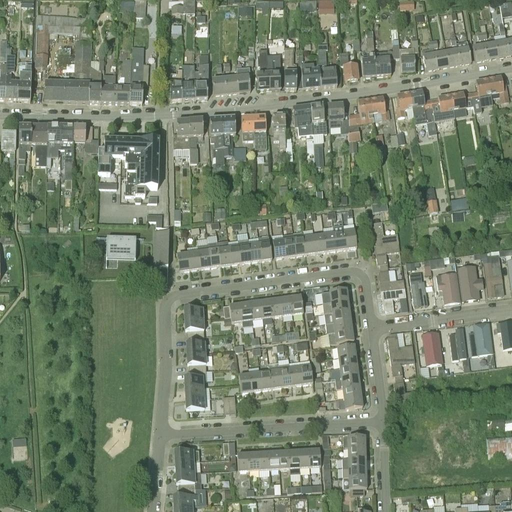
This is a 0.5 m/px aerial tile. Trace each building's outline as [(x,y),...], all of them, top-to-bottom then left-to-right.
[(335,15),(335,1),(319,1),(319,15),(335,15)] [(133,19),(145,20),(146,2),(137,2),(134,2),(134,9),(133,19)] [(182,16),(194,16),(194,2),(192,2),(182,2),(182,9),(182,16)] [(300,3),(300,13),(317,13),(317,3),(300,3)] [(501,14),(511,12),(511,11),(510,4),(499,7),(501,14)] [(508,59),(505,43),(505,38),(502,26),(498,27),(500,44),(494,45),(497,61),(508,59)] [(172,27),(172,35),(182,35),(182,28),(172,27)] [(425,74),(436,72),(433,56),(432,51),(431,44),(427,45),(428,52),(427,52),(428,57),(422,58),(425,74)] [(497,61),(494,45),(483,47),(486,63),(497,61)] [(474,65),(486,63),(483,47),(471,49),(474,65)] [(375,79),(389,78),(388,62),(399,62),(399,60),(398,49),(391,49),(392,55),(373,57),(373,58),(375,79)] [(131,63),(129,107),(141,108),(143,51),(132,50),(132,63),(131,63)] [(336,90),(336,89),(335,71),(326,71),(326,67),(324,68),(324,50),(317,50),(319,73),(318,73),(320,91),(336,90)] [(470,66),(467,50),(456,52),(459,68),(470,66)] [(279,93),(278,75),(273,76),(272,62),(272,52),(265,53),(267,94),(279,93)] [(295,93),(295,92),(295,68),(292,68),(292,52),(283,52),(283,93),(295,93)] [(448,70),(459,68),(456,52),(445,54),(448,70)] [(256,94),(267,94),(265,53),(260,53),(260,63),(261,76),(255,77),(256,94)] [(445,54),(438,55),(433,56),(436,72),(448,70),(445,54)] [(100,106),(100,90),(101,73),(103,73),(104,56),(99,56),(99,65),(90,64),(89,106),(100,106)] [(339,70),(343,69),(344,84),(357,83),(355,67),(347,68),(347,60),(346,60),(346,56),(339,57),(339,70)] [(15,58),(6,57),(6,63),(6,66),(4,104),(17,104),(18,85),(11,85),(11,74),(14,74),(15,58)] [(36,57),(35,71),(43,72),(47,69),(47,58),(36,57)] [(298,92),(320,91),(318,73),(314,73),(313,68),(301,69),(301,65),(302,65),(302,57),(298,57),(298,92)] [(207,103),(206,85),(207,85),(207,58),(198,58),(198,69),(197,78),(200,78),(200,85),(194,85),(194,103),(207,103)] [(375,79),(373,58),(361,59),(363,80),(375,79)] [(400,77),(414,76),(413,60),(407,60),(399,60),(399,62),(400,77)] [(90,64),(90,62),(75,62),(75,77),(76,77),(76,85),(44,84),(43,105),(89,106),(90,64)] [(114,107),(129,107),(131,63),(125,63),(122,66),(121,80),(118,84),(118,91),(115,90),(114,107)] [(17,104),(29,105),(31,65),(18,65),(18,76),(20,76),(20,85),(18,85),(17,104)] [(194,103),(194,85),(193,71),(193,68),(181,68),(181,74),(181,104),(194,103)] [(169,105),(181,104),(181,74),(175,74),(175,78),(169,78),(169,105)] [(100,106),(114,107),(115,90),(114,90),(115,78),(108,78),(103,78),(103,86),(103,90),(100,90),(100,106)] [(237,96),(249,95),(248,78),(235,79),(237,96)] [(225,97),(237,96),(235,79),(223,80),(225,97)] [(213,99),(225,97),(223,80),(211,81),(213,99)] [(500,103),(507,102),(504,86),(501,87),(500,80),(487,82),(490,98),(499,97),(500,103)] [(478,100),(490,98),(487,82),(475,84),(477,95),(470,96),(471,105),(472,110),(479,109),(478,100)] [(436,138),(432,117),(430,103),(423,104),(421,94),(409,96),(412,112),(413,124),(425,121),(428,140),(436,138)] [(403,114),(412,112),(409,96),(396,98),(398,111),(395,112),(397,121),(404,120),(403,114)] [(464,106),(471,105),(470,96),(463,97),(462,96),(450,99),(453,114),(465,112),(464,106)] [(440,117),(453,114),(450,99),(437,101),(437,102),(430,103),(432,117),(440,116),(440,117)] [(381,124),(389,123),(388,113),(385,114),(383,101),(370,103),(373,125),(381,124)] [(348,123),(348,129),(373,126),(373,125),(370,103),(357,105),(359,117),(347,119),(348,123)] [(338,138),(346,137),(346,136),(349,136),(348,129),(348,123),(342,123),(341,107),(327,108),(328,125),(337,124),(338,138)] [(309,109),(312,133),(318,133),(319,140),(324,139),(323,119),(322,108),(309,109)] [(301,143),(306,142),(312,142),(312,133),(309,109),(291,111),(294,129),(294,134),(301,134),(301,143)] [(285,152),(284,140),(284,119),(272,119),(273,145),(278,145),(278,152),(285,152)] [(248,137),(253,136),(252,120),(240,121),(241,137),(242,142),(248,142),(248,137)] [(265,135),(264,120),(252,120),(253,136),(259,136),(259,142),(265,141),(265,135)] [(221,122),(223,152),(225,152),(232,151),(231,144),(230,144),(230,140),(235,139),(234,121),(221,122)] [(220,152),(223,152),(221,122),(209,122),(210,140),(214,140),(214,145),(213,145),(213,152),(220,152)] [(196,167),(196,165),(195,147),(195,141),(202,140),(201,123),(188,124),(189,153),(189,167),(196,167)] [(173,153),(189,153),(188,124),(176,125),(176,138),(172,138),(173,153)] [(18,129),(18,167),(24,167),(24,163),(25,163),(25,154),(30,154),(30,148),(31,129),(18,129)] [(40,169),(46,170),(47,129),(31,129),(30,148),(35,148),(35,158),(40,158),(40,169)] [(60,160),(60,153),(61,129),(47,129),(46,170),(50,169),(50,160),(60,160)] [(61,129),(60,153),(64,153),(64,166),(72,166),(73,147),(73,129),(61,129)] [(92,157),(98,157),(98,152),(98,143),(90,143),(91,130),(88,130),(73,129),(73,147),(84,147),(84,155),(86,157),(92,157)] [(349,136),(346,136),(346,137),(347,144),(347,145),(356,144),(359,143),(358,134),(349,136)] [(1,155),(9,155),(14,155),(15,137),(1,136),(1,155)] [(391,149),(397,148),(395,138),(389,139),(391,149)] [(104,152),(98,152),(98,157),(97,178),(103,179),(109,179),(110,161),(122,162),(122,160),(124,160),(125,143),(104,142),(104,152)] [(157,192),(158,144),(125,143),(124,160),(124,170),(126,170),(126,188),(124,188),(124,200),(135,200),(140,200),(144,200),(144,192),(157,192)] [(321,150),(313,151),(313,158),(314,170),(323,169),(321,150)] [(430,223),(438,221),(435,203),(442,202),(440,189),(425,191),(430,223)] [(469,211),(467,200),(450,203),(452,213),(469,211)] [(372,216),(383,214),(382,205),(371,207),(372,216)] [(255,217),(266,217),(266,208),(255,208),(255,217)] [(511,211),(490,215),(492,227),(511,224),(511,211)] [(374,249),(398,246),(397,237),(383,239),(381,225),(373,226),(374,230),(371,230),(374,249)] [(346,253),(356,251),(354,234),(343,235),(346,253)] [(154,270),(167,270),(168,235),(155,235),(154,270)] [(305,258),(303,241),(302,235),(292,236),(293,242),(295,259),(305,258)] [(336,254),(346,253),(343,235),(333,236),(336,254)] [(325,255),(336,254),(333,236),(323,238),(325,255)] [(315,257),(325,255),(323,238),(313,239),(315,257)] [(257,240),(258,247),(261,264),(270,263),(271,263),(269,245),(268,239),(257,240)] [(305,258),(315,257),(313,239),(303,241),(305,258)] [(135,242),(135,241),(106,240),(106,241),(106,259),(135,260),(135,242)] [(285,261),(295,259),(293,242),(283,243),(285,261)] [(274,262),(285,261),(283,243),(272,245),(274,262)] [(379,272),(387,271),(385,257),(399,255),(398,246),(374,249),(377,269),(379,268),(379,272)] [(251,265),(261,264),(258,247),(248,248),(251,265)] [(240,267),(251,265),(248,248),(238,250),(240,267)] [(230,268),(240,267),(238,250),(228,251),(230,268)] [(220,270),(230,268),(228,251),(218,252),(220,270)] [(210,271),(220,270),(218,252),(208,254),(210,271)] [(200,272),(210,271),(208,254),(197,255),(200,272)] [(190,274),(200,272),(197,255),(187,257),(190,274)] [(480,266),(487,265),(486,257),(479,258),(479,256),(473,257),(474,263),(480,262),(480,266)] [(179,275),(190,274),(187,257),(177,258),(179,275)] [(448,274),(456,273),(455,265),(454,260),(448,260),(449,266),(447,267),(448,274)] [(430,269),(430,272),(444,270),(443,261),(429,263),(430,269)] [(407,265),(408,276),(421,275),(420,264),(407,265)] [(496,301),(495,288),(503,287),(502,279),(493,280),(491,266),(483,267),(488,302),(496,301)] [(380,295),(404,292),(403,283),(389,285),(387,271),(379,272),(380,275),(378,276),(380,295)] [(462,305),(478,302),(474,271),(458,273),(462,305)] [(446,309),(459,307),(456,276),(442,278),(443,284),(446,309)] [(435,310),(431,286),(430,279),(414,281),(418,313),(435,310)] [(386,318),(393,317),(391,303),(405,301),(404,292),(380,295),(383,314),(385,314),(386,318)] [(330,306),(347,303),(346,293),(329,295),(330,306)] [(290,301),(292,318),(301,317),(303,317),(300,299),(299,299),(290,301)] [(282,319),(292,318),(290,301),(280,302),(282,319)] [(272,321),(282,319),(280,302),(270,303),(272,321)] [(262,322),(272,321),(270,303),(260,305),(262,322)] [(331,316),(349,314),(347,303),(330,306),(331,316)] [(252,323),(262,322),(260,305),(250,306),(252,323)] [(242,325),(252,323),(250,306),(239,308),(242,325)] [(231,326),(242,325),(239,308),(228,309),(230,321),(231,326)] [(184,324),(202,323),(202,312),(183,313),(184,324)] [(333,326),(350,324),(349,314),(331,316),(333,326)] [(186,341),(203,340),(202,323),(184,324),(185,335),(186,335),(186,341)] [(511,349),(511,323),(506,324),(507,334),(500,335),(501,344),(509,343),(509,350),(511,349)] [(334,336),(351,334),(350,324),(333,326),(334,336)] [(476,359),(493,357),(489,327),(472,329),(476,359)] [(467,362),(466,352),(463,331),(454,332),(458,363),(467,362)] [(329,348),(353,345),(351,334),(334,336),(327,337),(329,348)] [(426,370),(441,368),(436,335),(422,337),(426,370)] [(413,357),(412,349),(398,351),(396,336),(388,338),(389,341),(387,341),(389,360),(413,357)] [(186,358),(204,357),(203,340),(186,341),(187,347),(185,347),(186,358)] [(297,354),(307,353),(306,345),(296,346),(297,353),(297,354)] [(338,361),(355,359),(353,349),(336,351),(338,361)] [(188,375),(205,374),(204,357),(186,358),(187,369),(188,369),(188,375)] [(394,383),(402,382),(400,368),(414,366),(413,357),(389,360),(392,380),(394,380),(394,383)] [(339,371),(356,369),(355,359),(338,361),(339,371)] [(299,371),(302,388),(312,387),(310,369),(299,371)] [(334,383),(357,379),(356,369),(339,371),(327,373),(329,383),(334,383)] [(292,389),(302,388),(299,371),(289,372),(292,389)] [(282,391),(292,389),(289,372),(279,374),(282,391)] [(184,392),(202,391),(202,385),(206,384),(205,374),(188,375),(189,381),(183,381),(184,392)] [(271,392),(282,391),(279,374),(269,375),(271,392)] [(261,393),(271,392),(269,375),(259,376),(261,393)] [(251,395),(261,393),(259,376),(249,378),(251,395)] [(241,396),(251,395),(249,378),(239,379),(238,379),(240,396),(241,396)] [(342,392),(359,390),(357,379),(334,383),(336,393),(342,392)] [(419,404),(418,394),(404,396),(402,382),(394,383),(395,387),(393,387),(395,406),(395,407),(419,404)] [(343,402),(360,399),(359,390),(342,392),(343,402)] [(185,403),(203,402),(202,391),(184,392),(185,403)] [(345,413),(362,410),(360,399),(343,402),(345,413)] [(203,402),(185,403),(185,414),(204,413),(203,402)] [(27,439),(13,440),(14,459),(27,459),(27,439)] [(347,451),(364,450),(364,440),(342,441),(342,451),(347,451)] [(347,461),(365,461),(364,450),(347,451),(347,461)] [(299,472),(310,471),(309,453),(298,454),(299,472)] [(309,453),(310,471),(320,470),(319,453),(309,453)] [(174,466),(193,465),(192,454),(174,455),(174,466)] [(279,473),(289,472),(288,454),(278,455),(279,473)] [(299,472),(298,454),(288,454),(289,472),(289,478),(299,477),(299,472)] [(269,473),(279,473),(278,455),(268,456),(269,473)] [(248,475),(259,474),(258,456),(247,457),(248,475)] [(259,474),(269,473),(268,456),(258,456),(259,474)] [(237,475),(248,475),(247,457),(236,458),(237,475)] [(342,472),(365,471),(365,461),(347,461),(341,461),(342,472)] [(175,477),(193,476),(193,465),(174,466),(175,477)] [(342,482),(365,481),(365,471),(342,472),(342,482)] [(177,494),(194,493),(193,476),(175,477),(176,488),(177,488),(177,494)] [(349,493),(364,492),(366,492),(366,491),(365,481),(342,482),(342,493),(349,493)] [(173,511),(191,510),(191,504),(195,503),(194,493),(177,494),(178,500),(172,500),(173,511)]
